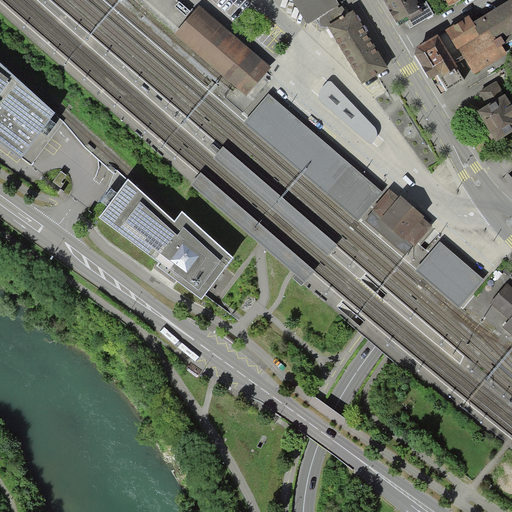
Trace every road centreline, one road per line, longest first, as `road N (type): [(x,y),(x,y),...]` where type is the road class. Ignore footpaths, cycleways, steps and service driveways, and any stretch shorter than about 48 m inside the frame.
road 1 (secondary): [(0,197),(426,511)]
road 2 (tertiary): [(304,511),(317,447),(352,377),(511,187)]
road 3 (tertiary): [(491,199),(395,44)]
road 4 (residential): [(312,51),(388,135),(406,169)]
road 5 (residential): [(406,169),(390,165),(298,89)]
